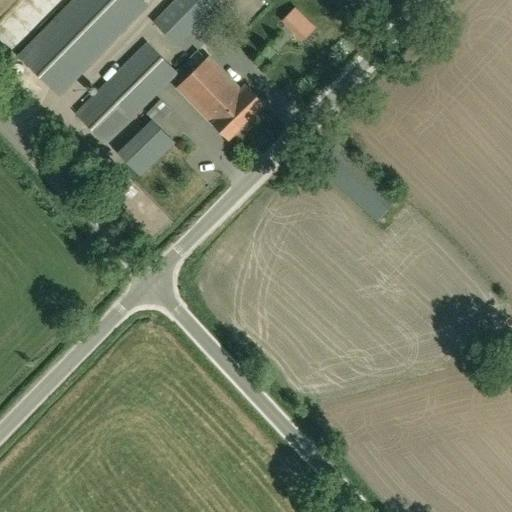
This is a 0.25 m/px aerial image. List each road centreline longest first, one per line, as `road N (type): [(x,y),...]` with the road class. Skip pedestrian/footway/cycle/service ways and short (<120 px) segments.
road 1 (unclassified): [(149,281),(428,0)]
road 2 (unclassified): [(362,511),(149,281)]
road 3 (unclassified): [(149,281),(0,120)]
road 4 (unclassified): [(0,435),(149,281)]
